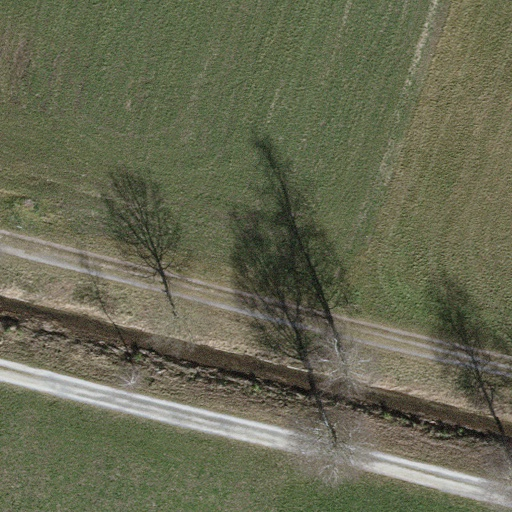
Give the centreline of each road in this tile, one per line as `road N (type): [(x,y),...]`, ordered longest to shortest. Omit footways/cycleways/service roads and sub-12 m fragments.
road 1 (track): [(0,239),(511,367)]
road 2 (track): [(511,502),(0,375)]
